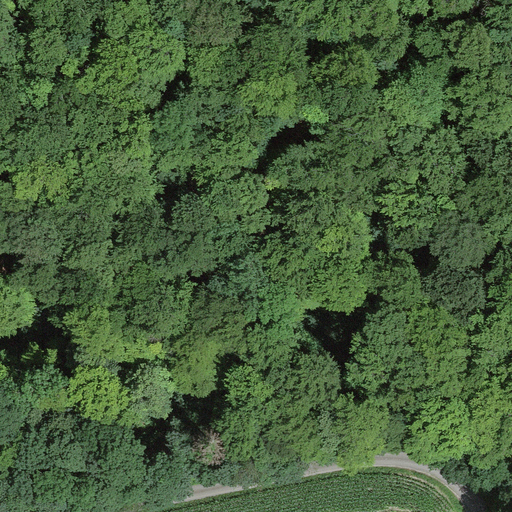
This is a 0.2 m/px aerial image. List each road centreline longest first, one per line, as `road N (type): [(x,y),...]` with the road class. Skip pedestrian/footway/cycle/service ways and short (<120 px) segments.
road 1 (track): [(471,511),(464,490),(397,459),(85,511)]
road 2 (track): [(511,82),(230,0)]
road 3 (track): [(204,490),(156,455),(0,375)]
